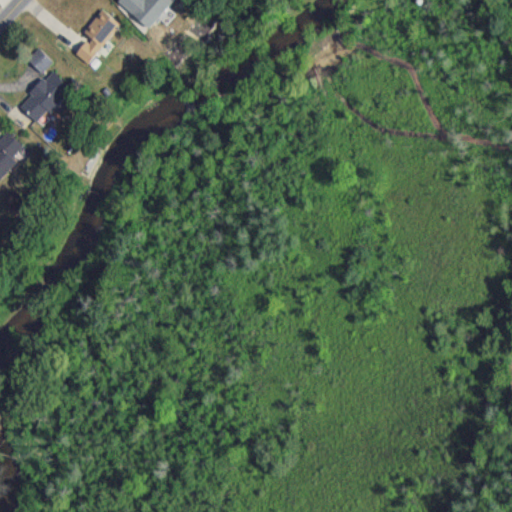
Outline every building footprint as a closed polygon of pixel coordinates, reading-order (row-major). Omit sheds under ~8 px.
[(178,4),(176,3),(178,0),(158,0),(149,14),(135,4),(127,15),(155,36),(178,4)] [(86,43),(72,59),(85,70),(94,60),(99,65),(110,52),(102,46),(116,30),(99,15),(80,38),(86,43)] [(26,67),(39,78),(49,67),(37,55),(26,67)] [(17,113),(34,129),(68,95),(49,76),(26,99),(29,101),(17,113)] [(0,178),(22,155),(5,138),(0,143),(0,178)]
